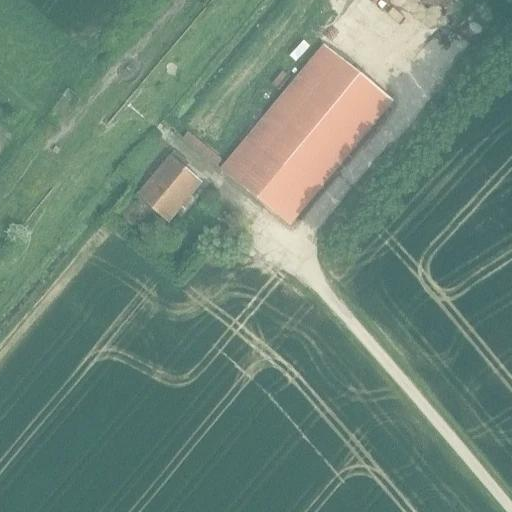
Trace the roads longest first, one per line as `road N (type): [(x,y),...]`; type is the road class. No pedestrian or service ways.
road 1 (unclassified): [(312,274),(510,511)]
road 2 (track): [(146,116),(247,0)]
road 3 (track): [(0,262),(92,146)]
